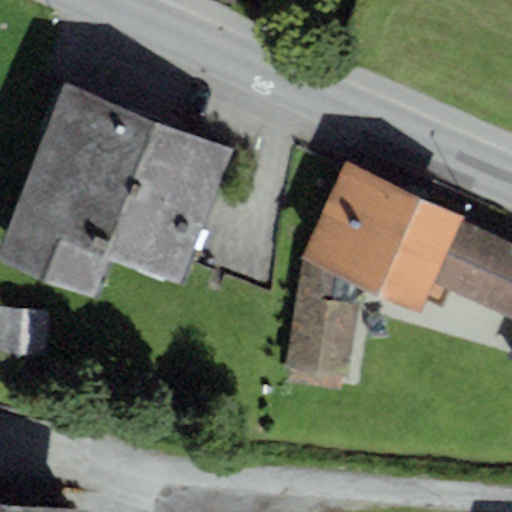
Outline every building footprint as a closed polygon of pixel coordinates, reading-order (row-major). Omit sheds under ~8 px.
[(232,147),(62,82),(0,244),(0,264),(93,300),(109,258),(179,285),(232,147)] [(511,238),(346,162),(301,257),(334,272),(418,311),(424,299),(441,308),(449,291),(511,320),(511,238)] [(334,272),(301,257),(286,366),(290,366),(288,382),(338,388),(340,377),(347,378),(357,303),(331,299),(334,272)] [(48,310),(0,308),(0,355),(47,357),(48,310)] [(85,511),(0,501),(0,511),(85,511)]
